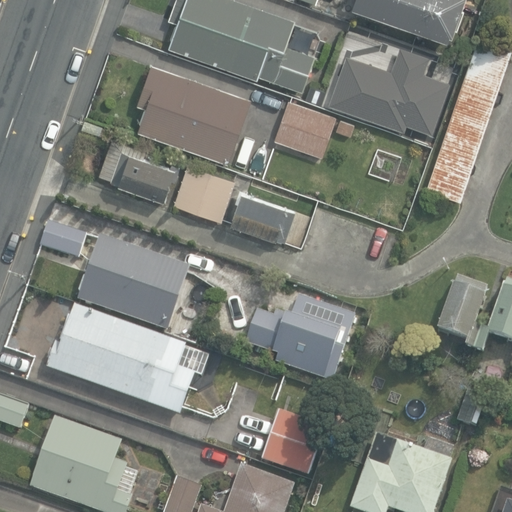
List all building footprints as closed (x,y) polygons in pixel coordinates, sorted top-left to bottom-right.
[(256,71),(299,87),(312,52),(283,42),(292,17),(243,0),(171,0),(166,16),(175,19),(166,44),(255,75),(256,71)] [(352,0),(350,5),(450,40),(464,0),(352,0)] [(428,190),(462,201),(511,53),(511,50),(479,40),(428,190)] [(349,55),(330,105),(407,132),(409,126),(435,135),(453,82),(427,73),(432,57),(402,47),(393,71),(349,55)] [(140,130),(230,162),(253,99),(154,64),(140,103),(148,106),(140,130)] [(307,99),(323,105),(328,91),(312,85),(307,99)] [(276,140),(323,156),(337,117),(290,101),(276,140)] [(101,135),(104,126),(85,120),(82,130),(101,135)] [(339,130),(352,135),(355,125),(342,120),(339,130)] [(176,204),(223,220),(236,181),(190,165),(188,170),(178,167),(177,169),(145,158),(148,151),(114,138),(101,176),(167,199),(174,179),(184,183),(176,204)] [(233,223),(286,241),(297,212),(244,193),(233,223)] [(42,245),(80,258),(88,234),(50,221),(42,245)] [(78,301),(166,332),(189,268),(100,237),(78,301)] [(453,271),(436,324),(466,334),(464,340),(479,345),(485,328),(473,324),(487,282),(453,271)] [(511,278),(505,276),(488,327),(511,335),(511,278)] [(278,361),(334,381),(356,316),(300,297),(293,316),(278,310),(276,316),(259,310),(248,342),(280,353),(278,361)] [(187,344),(76,305),(72,318),(69,317),(61,340),(65,341),(63,345),(56,342),(48,366),(182,414),(197,373),(179,367),(187,344)] [(457,421),(477,428),(489,396),(468,389),(457,421)] [(0,420),(22,429),(30,405),(0,394),(0,420)] [(264,458),(310,474),(327,427),(281,411),(264,458)] [(125,443),(54,419),(30,488),(100,511),(127,511),(132,498),(119,494),(129,464),(119,460),(125,443)] [(387,511),(390,507),(404,511),(434,511),(453,461),(379,435),(353,508),(365,511),(387,511)] [(201,511),(285,511),(295,484),(244,466),(226,511),(222,511),(204,505),(201,511)] [(168,511),(193,511),(203,486),(181,478),(168,511)] [(503,511),(511,511),(511,500),(508,499),(503,511)]
